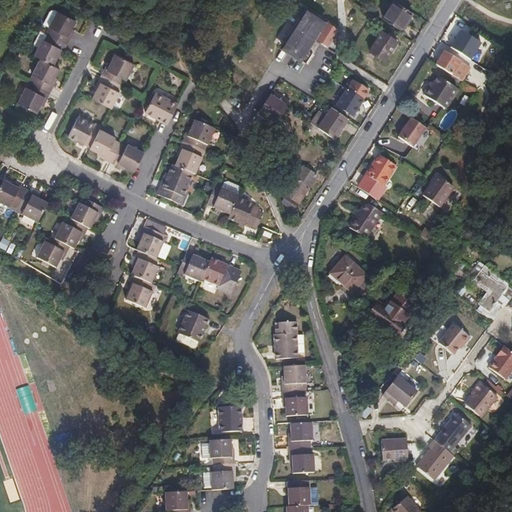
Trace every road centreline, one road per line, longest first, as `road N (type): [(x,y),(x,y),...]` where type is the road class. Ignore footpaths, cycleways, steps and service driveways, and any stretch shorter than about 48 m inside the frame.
road 1 (residential): [(453,0),(298,252)]
road 2 (residential): [(96,27),(35,153),(133,201)]
road 3 (residential): [(276,266),(242,336),(262,391),(266,454),(254,495)]
road 4 (residential): [(348,431),(411,426),(510,312)]
road 5 (residential): [(298,252),(348,431)]
road 6 (residential): [(133,201),(276,266)]
